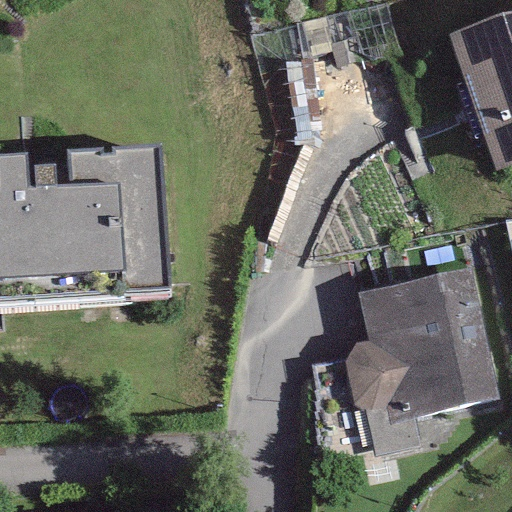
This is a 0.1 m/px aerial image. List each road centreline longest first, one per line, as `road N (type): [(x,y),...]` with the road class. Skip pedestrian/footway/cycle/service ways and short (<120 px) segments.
road 1 (residential): [(286,450),(342,111)]
road 2 (residential): [(0,465),(286,450)]
